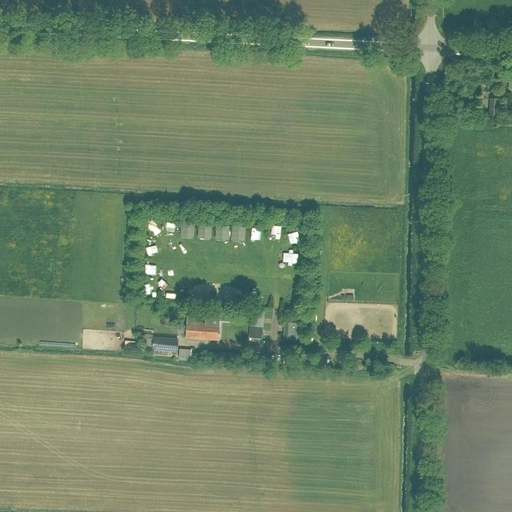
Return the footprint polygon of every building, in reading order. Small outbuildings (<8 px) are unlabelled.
[(496,117),(497,98),(489,98),(488,116),(496,117)] [(227,234),(228,223),(219,222),(218,234),(227,234)] [(234,233),(243,235),(245,224),(236,223),(234,233)] [(261,224),(252,227),(255,234),(263,231),(261,224)] [(199,317),(190,316),(186,316),(185,338),(218,340),(219,324),(212,323),(213,321),(214,313),(205,313),(205,319),(204,320),(208,321),(208,323),(199,322),(199,318),(199,317)] [(299,322),(284,321),(284,340),(297,340),(299,322)] [(263,326),(250,325),(249,337),(261,339),(263,326)] [(152,337),(152,338),(143,338),(142,349),(177,352),(178,339),(152,337)]
